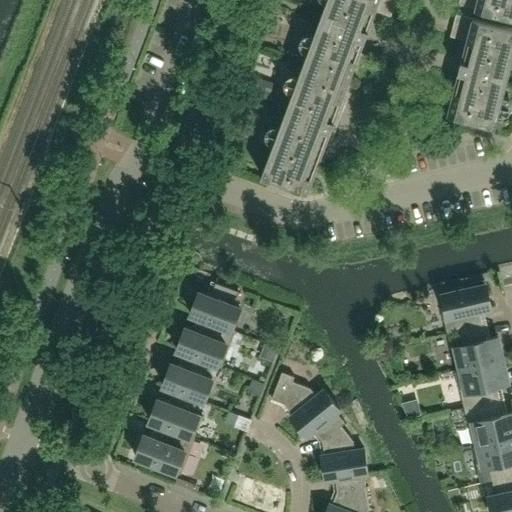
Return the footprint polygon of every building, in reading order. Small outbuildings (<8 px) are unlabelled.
[(368,29),(373,14),(374,12),(342,0),(326,0),(320,17),(367,35),(369,29),(368,29)] [(396,0),(342,0),(374,12),(375,10),(391,16),(396,0)] [(511,18),(511,0),(459,0),(459,4),(511,18)] [(511,54),(511,28),(456,14),(450,36),(467,41),(466,43),(511,54)] [(364,41),(367,35),(320,17),(312,40),(357,57),(363,41),(364,41)] [(349,79),(357,57),(312,40),(304,63),(349,79)] [(507,78),(511,60),(511,54),(466,43),(462,60),(461,60),(459,66),(507,78)] [(341,100),(349,79),(304,63),(295,85),(346,104),(346,102),(341,100)] [(501,102),(507,78),(459,66),(458,72),(459,72),(454,90),(501,102)] [(256,75),(252,87),(267,93),(271,80),(256,75)] [(337,126),(346,104),(295,85),(287,108),(337,126)] [(495,127),(501,102),(454,90),(448,114),(495,127)] [(329,149),(337,126),(287,108),(284,113),(278,130),(329,149)] [(327,154),(329,149),(278,130),(270,153),(315,170),(322,152),(327,154)] [(307,193),(314,172),(315,170),(270,153),(261,176),(307,193)] [(491,308),(485,280),(468,284),(469,288),(438,295),(447,333),(482,325),(478,310),(491,308)] [(234,304),(239,291),(216,282),(211,295),(199,291),(191,314),(202,318),(235,331),(236,330),(232,328),(240,306),(234,304)] [(222,367),(235,331),(202,318),(197,331),(186,327),(177,349),(188,354),(211,363),(212,363),(222,367)] [(503,359),(497,336),(485,339),(482,325),(447,333),(447,334),(458,331),(461,345),(455,346),(460,368),(460,369),(503,359)] [(438,359),(450,353),(444,341),(432,346),(438,359)] [(266,343),(261,356),(272,361),(277,347),(266,343)] [(207,376),(211,363),(188,354),(183,367),(172,362),(163,385),(174,389),(174,390),(198,399),(198,398),(204,400),(212,378),(207,376)] [(499,400),(496,385),(508,382),(503,359),(460,369),(460,368),(456,369),(464,407),(499,400)] [(306,436),(340,408),(324,389),(317,395),(310,387),(293,381),(295,376),(282,371),(272,398),(283,403),(293,414),(290,416),(306,436)] [(193,411),(198,399),(174,390),(169,402),(158,398),(149,421),(161,425),(160,425),(194,438),(203,415),(193,411)] [(511,435),(511,411),(502,414),(499,400),(464,407),(473,445),(511,435)] [(368,473),(364,448),(355,449),(353,440),(341,425),(345,422),(337,412),(340,409),(340,408),(306,436),(307,436),(314,430),(322,439),(324,454),(321,455),(325,479),(368,473)] [(245,435),(249,423),(235,418),(231,430),(245,435)] [(181,473),(194,438),(160,425),(156,438),(144,434),(136,456),(181,473)] [(511,435),(473,445),(478,468),(476,468),(480,483),(492,480),(511,475),(511,435)] [(367,511),(369,507),(364,474),(368,473),(325,479),(325,480),(335,479),(337,491),(332,504),(329,503),(325,511),(367,511)] [(511,511),(511,475),(492,480),(495,494),(490,496),(493,511),(511,511)] [(483,486),(472,488),(475,504),(486,502),(483,486)]
